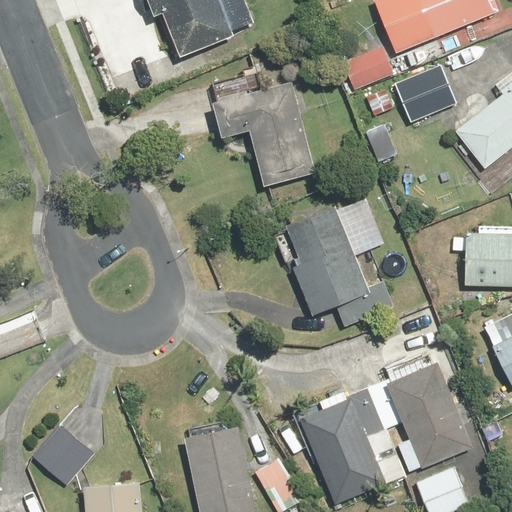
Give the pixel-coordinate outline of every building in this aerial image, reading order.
[(241,0),(143,0),(151,17),(160,13),(178,58),(253,28),(241,0)] [(493,0),(371,0),(393,53),(498,11),(493,0)] [(393,74),(380,46),(340,64),(353,92),(393,74)] [(440,67),(393,84),(411,130),(457,113),(440,67)] [(500,95),(453,132),(483,170),(511,147),(511,78),(497,91),(500,95)] [(288,83),(209,104),(218,139),(245,132),(260,188),(313,174),(288,83)] [(385,86),(364,96),(374,117),(395,107),(385,86)] [(289,268),(310,317),(368,293),(331,206),(282,227),(298,264),(289,268)] [(372,222),(353,228),(362,256),(381,249),(372,222)] [(511,233),(463,233),(462,286),(511,286),(511,233)] [(433,308),(398,324),(411,351),(446,335),(433,308)] [(511,335),(489,347),(511,390),(511,389),(511,335)] [(435,362),(384,384),(419,469),(471,447),(435,362)] [(350,399),(298,419),(333,506),(385,485),(350,399)] [(94,455),(58,425),(31,457),(66,487),(94,455)] [(253,511),(235,427),(181,438),(197,511),(253,511)] [(278,459),(255,473),(277,509),(300,495),(278,459)] [(452,468),(414,484),(426,511),(454,511),(469,506),(452,468)] [(140,511),(138,484),(82,488),(84,511),(140,511)]
